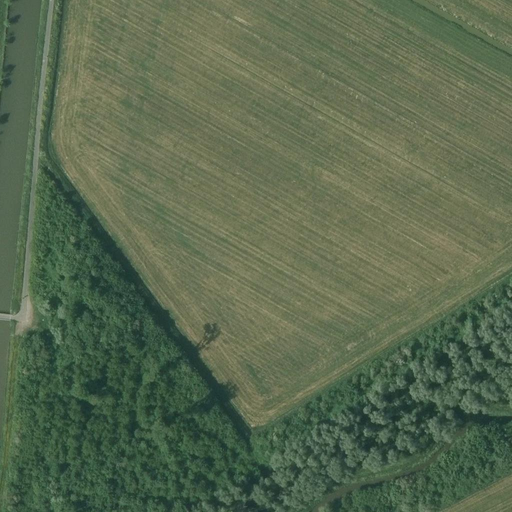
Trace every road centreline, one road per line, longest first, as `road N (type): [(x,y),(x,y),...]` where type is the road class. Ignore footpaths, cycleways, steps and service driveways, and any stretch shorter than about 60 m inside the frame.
road 1 (track): [(278,511),(264,469),(35,156)]
road 2 (unclassified): [(0,316),(22,314),(51,0)]
road 3 (track): [(0,467),(22,314)]
